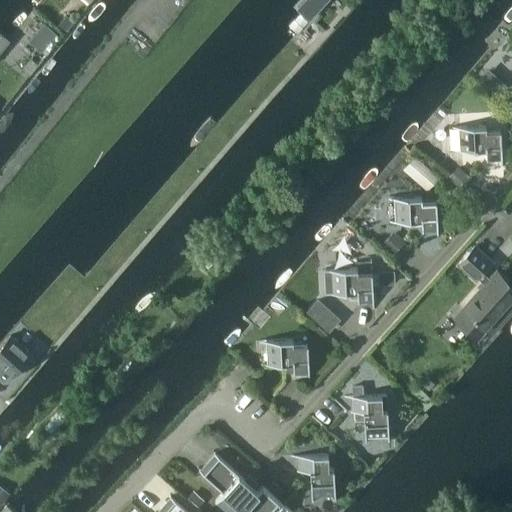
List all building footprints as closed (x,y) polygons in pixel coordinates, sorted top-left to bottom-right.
[(299,0),(278,23),(314,54),(361,0),(299,0)] [(66,15),(58,24),(66,31),(74,22),(66,15)] [(44,23),(29,41),(41,52),(57,34),(44,23)] [(0,110),(38,63),(0,29),(0,110)] [(502,167),(503,167),(501,129),(487,129),(486,124),(453,126),(453,127),(461,127),(462,149),(454,149),(455,150),(486,149),(487,161),(488,161),(488,160),(501,159),(502,167)] [(437,238),(439,238),(437,200),(422,200),(422,196),(389,197),(389,198),(397,198),(398,220),(390,220),(390,221),(422,220),(423,233),(424,232),(424,231),(437,230),(437,238)] [(478,337),(485,328),(511,298),(511,291),(493,275),(490,278),(483,272),(493,261),(475,245),(459,263),(477,279),(479,277),(486,283),(463,308),(471,315),(463,324),(478,337)] [(373,309),(374,309),(372,271),(358,272),(358,267),(325,269),(325,270),(332,269),(333,291),(326,291),(326,293),(358,291),(358,304),(359,304),(359,303),(373,302),(373,309)] [(378,271),(379,284),(395,284),(394,270),(378,271)] [(0,426),(0,511),(59,511),(167,388),(92,324),(0,426)] [(10,335),(0,346),(0,365),(0,366),(0,376),(4,380),(9,374),(12,377),(32,354),(10,335)] [(309,380),(310,380),(308,342),(294,343),(293,338),(260,340),(260,341),(268,341),(269,362),(261,363),(261,364),(293,362),(294,375),(295,375),(295,374),(308,373),(309,380)] [(352,395),(344,396),(344,397),(351,396),(352,410),(351,410),(351,411),(364,410),(365,442),(367,442),(366,435),(388,433),(388,441),(389,441),(388,408),(383,408),(382,394),(363,395),(363,385),(352,386),(352,395)] [(200,468),(199,469),(223,491),(215,500),(216,501),(217,500),(230,511),(239,511),(246,505),(252,510),(251,511),(252,511),(283,511),(287,508),(291,511),(293,511),(278,498),(268,489),(263,484),(257,490),(215,452),(214,453),(215,454),(201,470),(200,468)] [(335,500),(336,500),(334,467),(329,467),(328,453),(290,455),(290,456),(298,456),(298,469),(297,469),(297,470),(310,470),(312,502),(313,502),(313,494),(334,493),(335,500)] [(274,483),(268,489),(278,498),(285,491),(278,486),(274,483)] [(189,511),(170,495),(169,496),(171,497),(157,511),(155,511),(189,511)]
